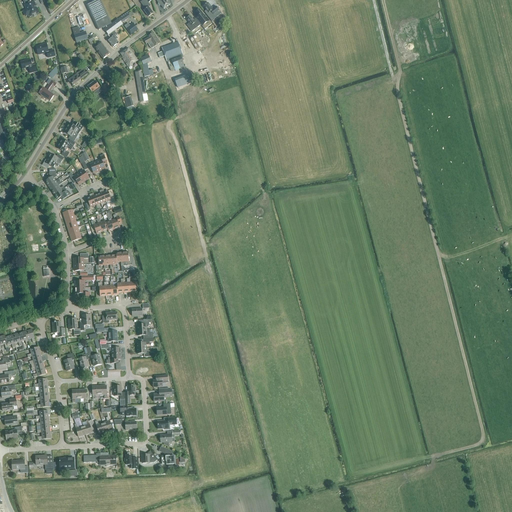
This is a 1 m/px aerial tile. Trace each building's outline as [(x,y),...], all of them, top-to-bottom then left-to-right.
[(35,0),(22,0),(25,5),(27,10),(25,11),(24,12),(25,15),(26,15),(29,14),(30,16),(38,12),(33,1),(35,0)] [(98,30),(111,24),(99,0),(97,0),(87,5),(98,30)] [(148,3),(152,0),(151,0),(143,0),(141,2),(146,9),(144,10),(148,16),(153,13),(149,7),(150,6),(148,3)] [(164,9),(170,4),(167,0),(156,0),(159,3),(158,3),(160,5),(161,6),(161,5),(164,9)] [(204,6),(203,6),(208,13),(212,11),(214,14),(217,18),(223,14),(221,10),(219,11),(216,6),(214,8),(214,9),(212,6),(211,7),(208,3),(206,4),(204,5),(204,6)] [(209,20),(205,15),(202,12),(199,9),(196,12),(199,16),(196,19),(202,26),(209,20)] [(130,16),(127,12),(119,18),(122,23),(130,16)] [(197,29),(200,28),(193,19),(190,16),(187,19),(189,22),(191,25),(193,24),(197,29)] [(118,35),(115,30),(123,24),(123,23),(122,24),(119,19),(106,29),(109,34),(112,38),(109,41),(114,47),(115,47),(117,46),(118,44),(119,43),(116,39),(118,38),(117,36),(118,35)] [(128,23),(125,26),(131,35),(138,30),(133,23),(130,25),(128,23)] [(88,38),(86,32),(80,34),(75,35),(74,35),(76,42),(88,38)] [(146,44),(147,43),(151,49),(160,43),(157,38),(155,39),(152,34),(148,36),(149,37),(144,41),(146,44)] [(196,36),(190,40),(197,50),(202,47),(196,36)] [(101,42),(97,45),(100,48),(107,56),(110,54),(101,42)] [(162,48),(165,56),(166,60),(183,54),(178,42),(162,48)] [(49,51),(47,44),(42,45),(36,47),(38,55),(47,53),(48,58),(55,56),(54,50),(49,51)] [(100,48),(97,45),(94,47),(99,54),(100,53),(103,59),(107,56),(100,48)] [(128,67),(137,61),(131,52),(130,52),(128,48),(120,53),(123,57),(122,58),(128,67)] [(149,55),(140,59),(143,65),(151,62),(149,55)] [(175,71),(184,67),(181,57),(171,61),(175,70),(175,71)] [(32,66),(30,60),(21,62),(22,69),(29,67),(30,73),(37,72),(36,65),(32,66)] [(53,79),(60,71),(55,67),(48,75),(53,79)] [(80,80),(89,73),(85,68),(76,74),(76,75),(80,80)] [(140,101),(148,100),(147,95),(145,95),(142,72),(135,73),(140,101)] [(187,78),(186,72),(172,76),(173,82),(187,78)] [(73,85),(80,80),(76,75),(76,74),(69,80),(73,85)] [(55,86),(57,84),(50,79),(47,83),(49,85),(46,90),(43,88),(39,93),(50,101),(54,96),(50,93),(54,86),(55,86)] [(92,94),(100,88),(95,81),(87,87),(92,94)] [(106,96),(111,93),(106,85),(101,88),(106,96)] [(134,106),(130,97),(124,99),(127,108),(134,106)] [(69,123),(66,128),(78,135),(83,128),(77,124),(76,127),(69,123)] [(74,142),(78,135),(66,128),(63,133),(70,137),(68,139),(70,140),(74,142)] [(74,142),(70,140),(68,143),(62,139),(59,144),(67,148),(71,151),(75,143),(74,142)] [(66,151),(67,148),(59,144),(56,148),(63,152),(61,155),(67,158),(70,153),(66,151)] [(85,162),(89,160),(86,152),(81,155),(85,162)] [(60,164),(64,158),(59,155),(57,157),(51,154),(48,158),(56,163),(57,162),(60,164)] [(100,156),(102,160),(96,162),(99,172),(105,169),(104,165),(107,164),(104,155),(100,156)] [(59,165),(56,163),(48,158),(47,161),(46,160),(43,165),(48,168),(49,166),(53,168),(55,165),(58,167),(59,165)] [(99,172),(96,162),(90,164),(94,174),(99,172)] [(89,178),(84,170),(79,174),(84,182),(89,178)] [(54,178),(57,176),(56,175),(57,174),(55,172),(49,172),(49,174),(51,178),(45,182),(48,186),(56,181),(54,178)] [(84,182),(79,174),(74,177),(71,173),(68,175),(73,181),(75,179),(79,185),(84,182)] [(62,183),(60,181),(59,179),(56,181),(48,186),(51,191),(59,186),(59,185),(62,183)] [(54,195),(62,190),(65,188),(63,186),(60,188),(59,186),(51,191),(54,195)] [(71,195),(69,192),(68,193),(67,191),(65,188),(62,190),(54,195),(57,200),(60,198),(62,200),(71,195)] [(106,201),(102,190),(100,191),(101,193),(97,195),(101,203),(106,201)] [(103,190),(102,190),(106,201),(111,199),(108,191),(104,192),(103,190)] [(101,203),(97,195),(94,196),(93,193),(91,194),(95,205),(101,203)] [(95,205),(91,194),(90,195),(90,197),(87,199),(90,207),(95,205)] [(63,213),(65,219),(74,216),(72,210),(63,213)] [(112,220),(109,213),(107,214),(106,214),(109,221),(105,223),(108,230),(109,232),(114,230),(111,221),(112,220)] [(120,228),(117,219),(116,215),(113,216),(115,219),(112,220),(111,221),(114,230),(120,228)] [(76,222),(74,216),(65,219),(66,225),(76,222)] [(105,223),(105,221),(101,222),(99,219),(98,219),(97,220),(98,223),(99,223),(102,232),(108,230),(105,223)] [(99,223),(98,223),(95,224),(94,221),(91,222),(93,226),(97,234),(102,232),(99,223)] [(78,227),(76,222),(66,225),(68,230),(78,227)] [(80,233),(78,227),(68,230),(70,236),(80,233)] [(81,239),(80,233),(70,236),(72,242),(81,239)] [(123,262),(122,252),(116,253),(116,255),(117,263),(121,262),(121,266),(123,266),(124,266),(124,262),(123,262)] [(84,259),(88,258),(88,254),(81,255),(81,259),(74,259),(74,265),(84,265),(84,259)] [(105,265),(104,256),(98,256),(99,266),(96,266),(96,270),(101,270),(101,266),(104,265),(105,265)] [(130,292),(136,292),(135,283),(135,282),(140,282),(138,276),(136,277),(136,278),(133,279),(133,283),(130,283),(129,283),(130,292)] [(117,286),(113,286),(113,282),(110,282),(110,286),(111,286),(112,296),(118,295),(118,293),(117,286)] [(85,294),(85,287),(75,288),(75,294),(81,294),(82,298),(90,298),(90,293),(85,294)] [(109,320),(117,320),(117,312),(106,313),(106,316),(102,316),(103,323),(109,323),(109,320)] [(91,325),(90,315),(82,315),(83,322),(80,323),(81,329),(81,331),(84,330),(84,325),(91,325)] [(76,329),(75,319),(69,320),(69,330),(74,329),(74,335),(81,334),(81,331),(81,329),(76,329)] [(59,337),(66,337),(65,332),(61,332),(61,322),(53,323),(54,333),(59,333),(59,337)] [(109,342),(117,341),(116,331),(111,332),(111,328),(103,329),(103,332),(108,332),(109,342)] [(33,330),(26,332),(28,340),(32,339),(33,343),(36,342),(33,330)] [(147,333),(147,330),(138,331),(138,336),(145,336),(145,339),(153,339),(153,333),(147,333)] [(28,340),(26,332),(19,334),(21,342),(25,341),(26,345),(29,344),(28,340)] [(21,342),(19,334),(12,335),(14,344),(19,343),(20,347),(22,346),(21,342)] [(9,348),(8,346),(6,337),(5,335),(0,336),(0,344),(0,346),(4,345),(6,349),(9,348)] [(16,348),(14,344),(12,335),(6,337),(8,346),(12,345),(13,349),(16,348)] [(121,348),(113,349),(113,344),(106,345),(106,349),(109,349),(109,351),(111,351),(112,355),(121,354),(121,348)] [(28,358),(32,357),(41,354),(39,347),(31,350),(32,354),(28,355),(28,358)] [(88,356),(86,348),(84,348),(86,354),(82,355),(83,358),(79,359),(82,369),(89,367),(87,360),(89,360),(88,356)] [(146,350),(146,348),(137,349),(137,354),(144,354),(145,357),(154,357),(154,353),(150,353),(150,352),(147,350),(146,350)] [(72,360),(73,360),(75,360),(74,353),(68,355),(69,360),(67,360),(64,361),(67,371),(74,369),(72,360)] [(43,361),(41,354),(32,357),(33,360),(30,362),(30,364),(34,363),(43,361)] [(121,360),(121,354),(112,355),(112,358),(111,358),(108,360),(107,360),(107,364),(117,363),(116,360),(121,360)] [(102,364),(99,355),(92,357),(94,367),(102,364)] [(10,363),(9,358),(3,359),(3,362),(0,362),(0,370),(6,369),(5,364),(10,363)] [(44,367),(43,361),(34,363),(35,367),(31,368),(32,371),(36,370),(44,367)] [(46,374),(44,367),(36,370),(37,374),(33,375),(34,378),(46,374)] [(8,376),(12,376),(15,375),(14,371),(4,373),(5,375),(0,376),(0,384),(9,383),(8,376)] [(163,387),(162,381),(168,381),(167,376),(160,376),(160,380),(153,381),(153,388),(163,387)] [(35,387),(39,387),(48,386),(47,379),(39,380),(39,384),(35,385),(35,387)] [(12,397),(11,391),(16,390),(15,385),(8,386),(9,389),(1,390),(2,398),(12,397)] [(49,393),(48,386),(39,387),(40,391),(35,391),(36,394),(40,394),(49,393)] [(120,400),(125,400),(125,393),(121,393),(121,386),(114,387),(114,396),(120,396),(120,400)] [(172,396),(172,390),(163,391),(163,394),(154,395),(154,402),(164,401),(164,397),(172,396)] [(49,400),(49,393),(40,394),(40,398),(36,398),(36,401),(41,401),(49,400)] [(12,407),(17,406),(16,399),(10,400),(10,403),(2,405),(3,411),(13,410),(12,407)] [(50,407),(49,400),(41,401),(41,405),(37,405),(37,408),(50,407)] [(157,416),(171,415),(170,404),(168,404),(167,404),(165,404),(163,404),(163,408),(157,408),(157,416)] [(126,416),(136,416),(136,409),(127,409),(127,406),(120,406),(120,412),(126,412),(126,416)] [(36,419),(40,418),(49,418),(48,411),(39,412),(40,416),(36,416),(36,419)] [(16,417),(20,416),(20,413),(13,414),(13,417),(5,418),(6,426),(18,424),(16,417)] [(107,422),(103,423),(106,432),(112,430),(108,417),(106,418),(107,422)] [(176,420),(176,417),(169,418),(168,418),(168,421),(157,422),(158,429),(168,429),(168,425),(173,425),(172,420),(176,420)] [(50,425),(49,418),(40,418),(41,423),(37,423),(37,426),(41,426),(50,425)] [(87,425),(83,426),(85,435),(92,433),(88,420),(86,421),(87,425)] [(106,432),(103,423),(99,424),(97,421),(95,421),(99,434),(106,432)] [(132,429),(137,429),(136,422),(125,422),(126,430),(132,430),(132,429)] [(85,435),(83,426),(78,428),(77,424),(75,425),(79,437),(85,435)] [(50,431),(50,425),(41,426),(41,430),(37,430),(38,433),(42,432),(50,431)] [(17,435),(22,434),(21,427),(14,428),(15,431),(6,432),(7,440),(18,439),(17,435)] [(51,439),(50,431),(42,432),(42,436),(38,437),(38,440),(51,439)] [(163,443),(163,444),(169,447),(169,442),(172,442),(171,435),(160,435),(161,443),(163,443)] [(173,464),(175,464),(174,456),(172,456),(172,451),(161,446),(159,451),(167,455),(167,456),(165,457),(165,458),(161,458),(162,464),(166,464),(166,465),(167,465),(168,467),(173,467),(173,464)] [(157,461),(150,451),(148,453),(147,454),(146,455),(142,455),(142,463),(154,463),(157,461)] [(101,466),(116,465),(116,456),(101,457),(100,454),(96,454),(96,455),(84,456),(84,463),(97,462),(97,464),(99,463),(100,463),(101,466)] [(126,455),(126,458),(126,462),(126,465),(131,465),(131,468),(138,468),(137,458),(133,459),(133,455),(126,455)] [(53,470),(53,463),(47,463),(47,456),(36,456),(36,465),(45,465),(45,470),(53,470)] [(70,469),(74,468),(74,460),(71,460),(70,458),(66,458),(66,459),(59,459),(60,467),(70,466),(70,469)] [(21,473),(28,473),(28,467),(25,467),(24,460),(20,460),(20,461),(12,461),(12,470),(20,469),(21,473)]
